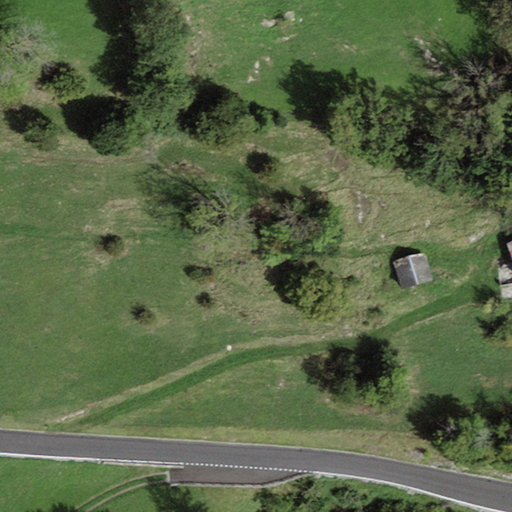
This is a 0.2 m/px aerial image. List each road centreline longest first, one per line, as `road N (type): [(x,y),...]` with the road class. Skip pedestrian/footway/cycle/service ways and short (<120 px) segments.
road 1 (residential): [(511,495),(361,464),(0,439)]
road 2 (track): [(66,444),(69,429),(245,358),(364,340),(468,299)]
road 3 (track): [(82,511),(126,486),(211,473),(244,455)]
